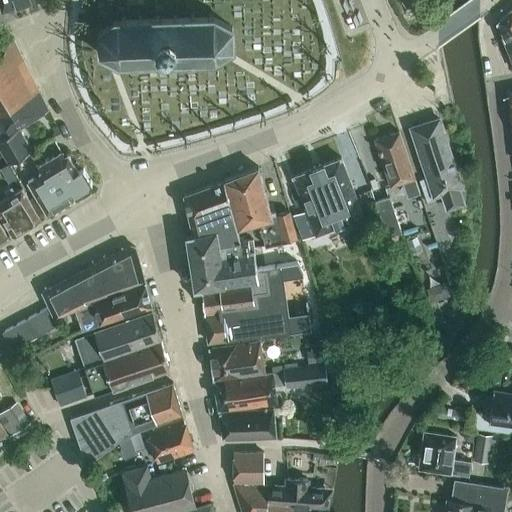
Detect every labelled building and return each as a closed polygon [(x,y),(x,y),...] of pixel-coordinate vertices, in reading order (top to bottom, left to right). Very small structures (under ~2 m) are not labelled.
[(0,0),(0,3),(2,10),(28,0),(0,0)] [(511,8),(499,20),(497,25),(508,50),(511,47),(511,8)] [(177,16),(174,16),(174,19),(159,19),(159,16),(156,17),(156,19),(142,20),(142,17),(139,17),(139,20),(125,20),(125,18),(122,18),(122,20),(117,21),(117,20),(114,21),(100,32),(100,31),(98,34),(99,52),(101,55),(101,54),(116,63),(119,65),(119,64),(122,64),(122,66),(125,66),(125,64),(140,63),(140,65),(143,65),(143,63),(159,63),(159,65),(162,65),(162,63),(176,62),(176,64),(179,64),(179,62),(194,61),(194,64),(197,64),(197,61),(210,61),(210,63),(214,63),(214,61),(215,61),(217,60),(217,59),(232,50),(234,47),(233,47),(233,30),(233,29),(232,27),(216,19),(216,18),(213,17),(212,17),(212,15),(209,15),(209,17),(194,18),(194,15),(191,15),(191,18),(177,19),(177,16)] [(32,149),(19,127),(48,110),(13,39),(7,42),(0,45),(0,148),(9,163),(16,159),(32,149)] [(440,194),(445,209),(465,202),(460,187),(461,187),(439,118),(411,127),(433,196),(440,194)] [(390,186),(403,182),(407,196),(420,192),(399,131),(375,139),(390,186)] [(72,158),(82,153),(72,135),(63,140),(72,158)] [(62,152),(39,166),(42,172),(28,181),(47,213),(76,196),(76,197),(90,188),(92,182),(83,168),(78,171),(68,154),(65,156),(62,152)] [(340,158),(322,165),(321,163),(312,167),(312,168),(294,175),(293,176),(306,210),(294,215),(303,239),(364,215),(341,157),(340,157),(340,158)] [(7,179),(10,185),(26,176),(16,159),(9,163),(0,168),(7,179)] [(258,166),(225,179),(225,180),(223,180),(237,227),(238,227),(260,221),(262,227),(260,227),(265,246),(284,241),(285,241),(297,238),(289,211),(272,216),(258,166)] [(223,180),(184,194),(193,233),(208,229),(208,230),(215,244),(240,240),(237,227),(223,180)] [(4,191),(8,196),(0,201),(0,215),(11,235),(40,217),(22,188),(15,192),(12,187),(4,191)] [(389,196),(375,200),(387,237),(401,232),(389,196)] [(253,246),(252,239),(215,245),(215,244),(208,230),(192,233),(201,286),(201,287),(258,279),(256,268),(254,251),(253,246)] [(285,241),(286,251),(300,249),(298,239),(285,241)] [(130,246),(102,260),(115,292),(145,280),(136,249),(136,248),(135,247),(134,246),(133,246),(132,245),(130,246)] [(93,300),(115,292),(102,260),(75,274),(86,303),(93,300)] [(258,279),(201,287),(204,313),(207,342),(310,328),(302,272),(296,261),(256,268),(258,279)] [(75,308),(86,303),(75,274),(43,291),(49,306),(55,318),(75,308)] [(99,325),(151,307),(152,307),(145,282),(93,302),(93,300),(86,303),(75,308),(83,330),(99,325)] [(59,325),(55,318),(49,306),(38,312),(48,331),(59,325)] [(92,363),(161,339),(153,311),(152,311),(151,307),(112,321),(113,325),(82,335),(92,363)] [(36,338),(48,331),(38,312),(26,319),(36,338)] [(14,325),(25,344),(36,338),(26,319),(14,325)] [(2,332),(9,345),(10,344),(13,350),(25,344),(14,325),(2,332)] [(85,367),(94,394),(112,388),(169,368),(161,340),(85,367)] [(209,347),(213,379),(264,372),(260,340),(209,347)] [(318,350),(305,352),(307,364),(320,362),(318,350)] [(348,380),(365,379),(364,361),(346,363),(348,380)] [(284,370),(264,373),(213,380),(218,410),(277,402),(273,378),(284,376),(286,386),(327,382),(325,363),(283,368),(284,370)] [(54,386),(60,405),(87,396),(80,377),(54,386)] [(70,418),(71,421),(86,464),(130,433),(183,415),(173,382),(70,418)] [(511,391),(493,389),(492,397),(485,396),(483,412),(490,413),(488,421),(511,424),(511,391)] [(0,412),(0,418),(11,435),(28,424),(14,403),(0,412)] [(223,440),(275,437),(273,409),(267,409),(266,406),(264,407),(264,409),(219,411),(223,440)] [(147,428),(131,435),(136,450),(152,444),(158,461),(193,449),(182,415),(147,428)] [(0,440),(9,435),(0,423),(0,440)] [(453,458),(456,436),(424,431),(419,468),(469,475),(471,460),(453,458)] [(477,433),(473,461),(488,463),(492,435),(477,433)] [(233,452),(234,482),(264,481),(263,451),(233,452)] [(147,464),(122,471),(132,511),(173,511),(196,506),(185,468),(151,477),(147,464)] [(287,486),(269,485),(267,505),(322,508),(328,508),(332,489),(307,487),(308,479),(287,478),(287,486)] [(242,511),(321,511),(322,508),(267,505),(269,485),(234,483),(242,511)] [(490,511),(491,507),(503,509),(507,488),(471,483),(469,498),(471,498),(470,503),(447,499),(444,511),(490,511)]
